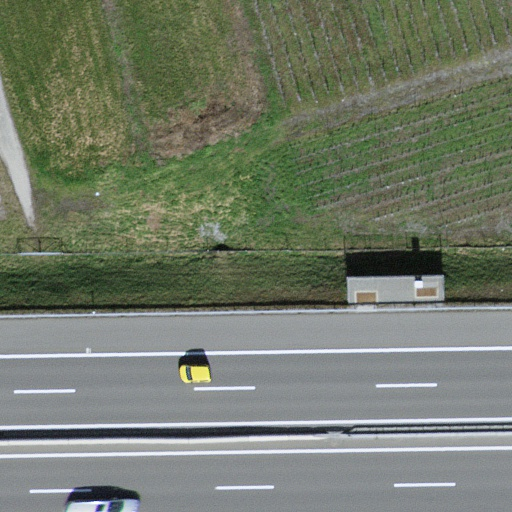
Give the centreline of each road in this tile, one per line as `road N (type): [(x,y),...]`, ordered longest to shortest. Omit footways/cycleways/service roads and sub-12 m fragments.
road 1 (motorway): [(0,494),(511,485)]
road 2 (motorway): [(511,383),(0,392)]
